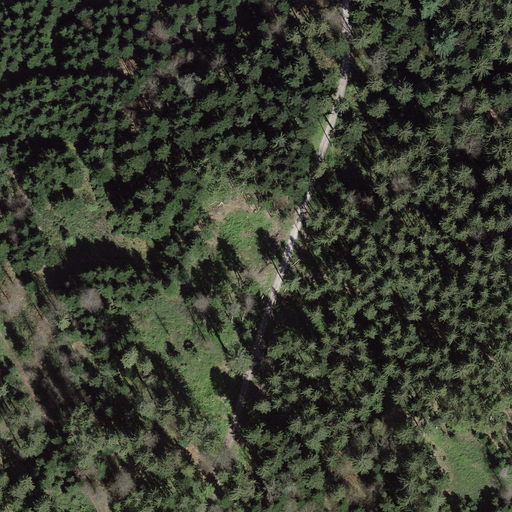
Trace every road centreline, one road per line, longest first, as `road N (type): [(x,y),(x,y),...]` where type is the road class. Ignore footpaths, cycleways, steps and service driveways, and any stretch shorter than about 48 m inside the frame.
road 1 (track): [(207,511),(328,148),(346,0)]
road 2 (track): [(0,335),(100,511)]
